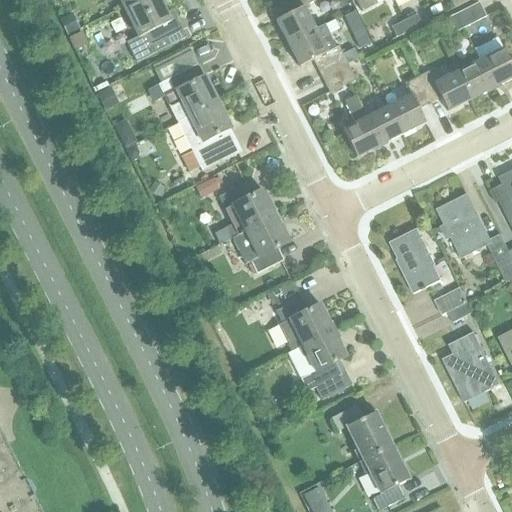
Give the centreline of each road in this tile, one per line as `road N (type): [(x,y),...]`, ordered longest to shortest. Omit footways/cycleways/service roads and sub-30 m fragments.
road 1 (secondary): [(226,511),(0,65)]
road 2 (secondary): [(0,183),(159,511)]
road 3 (residential): [(460,461),(335,214)]
road 4 (residential): [(335,214),(226,0)]
road 5 (residential): [(335,214),(511,122)]
